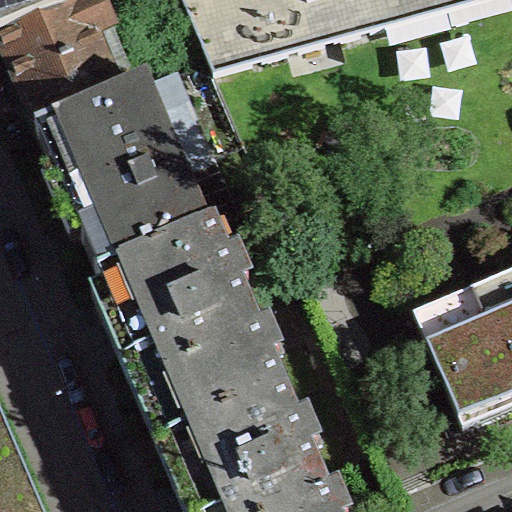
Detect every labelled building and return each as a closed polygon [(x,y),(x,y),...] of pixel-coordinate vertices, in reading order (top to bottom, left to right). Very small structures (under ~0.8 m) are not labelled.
[(100,0),(94,0),(0,39),(0,51),(36,136),(120,100),(95,43),(115,34),(100,0)] [(0,0),(0,39),(94,0),(0,0)] [(179,0),(213,77),(498,0),(179,0)] [(120,100),(36,136),(98,280),(207,233),(146,89),(120,100)] [(207,233),(98,280),(167,444),(282,396),(212,231),(207,233)] [(511,275),(471,293),(511,390),(511,275)] [(511,411),(511,390),(471,293),(415,317),(464,432),(511,411)] [(196,511),(331,511),(282,396),(167,444),(196,511)] [(0,511),(42,511),(0,412),(0,511)]
